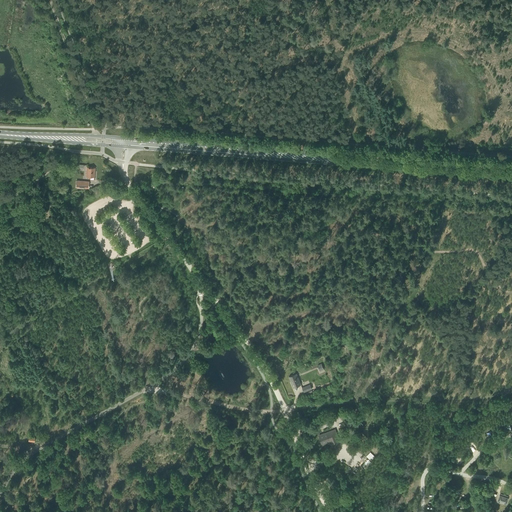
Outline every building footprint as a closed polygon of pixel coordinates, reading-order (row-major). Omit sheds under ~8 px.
[(95,168),(87,167),(86,176),(94,177),(95,168)] [(293,387),(301,384),(296,374),(289,377),(293,387)] [(341,445),(335,430),(324,434),(324,433),(318,436),(322,444),(329,441),(332,449),(341,445)] [(370,460),(374,456),(370,452),(366,456),(370,460)] [(374,457),(370,460),(369,459),(361,464),(365,469),(377,460),(374,457)] [(508,498),(499,495),(497,502),(506,505),(508,498)]
